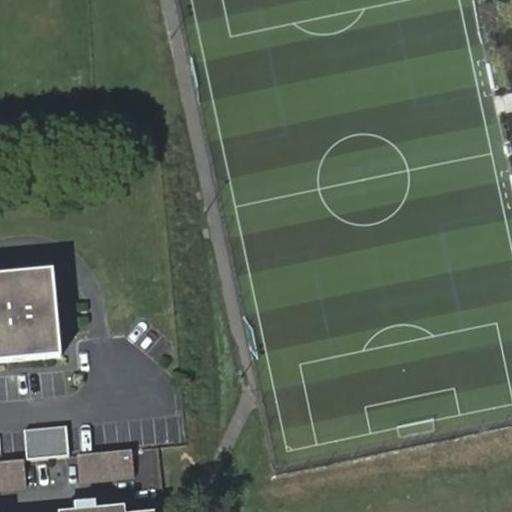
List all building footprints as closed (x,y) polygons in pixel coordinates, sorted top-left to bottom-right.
[(0,277),(0,284),(61,278),(61,272),(0,277)] [(61,278),(0,284),(0,359),(69,353),(61,278)] [(69,353),(0,359),(0,364),(69,358),(69,353)] [(33,430),(35,461),(77,456),(74,427),(33,430)] [(146,477),(143,450),(88,455),(92,482),(146,477)] [(35,461),(0,463),(0,490),(37,487),(35,461)]
